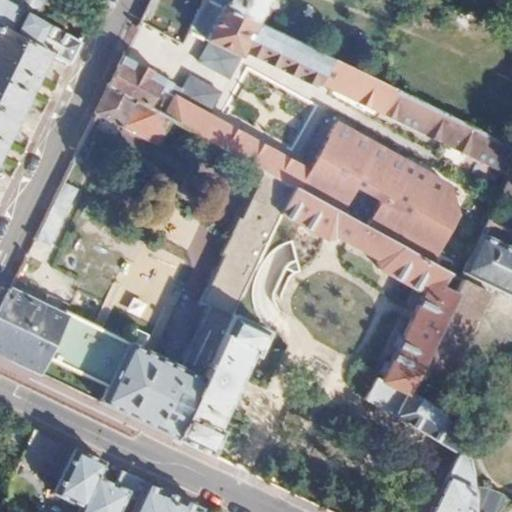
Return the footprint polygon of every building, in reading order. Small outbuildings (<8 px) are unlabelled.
[(0,0),(0,28),(42,49),(68,62),(78,40),(46,23),(39,7),(42,0),(0,0)] [(265,0),(216,0),(222,3),(256,19),(265,0)] [(511,146),(256,19),(222,3),(205,38),(239,55),(243,47),(317,83),(318,81),(508,175),(511,169),(511,166),(511,146)] [(505,3),(499,5),(503,18),(510,16),(505,3)] [(473,15),(463,13),(460,24),(470,27),(473,15)] [(0,136),(42,49),(0,28),(0,136)] [(229,75),(239,55),(205,38),(195,58),(228,77),(229,75)] [(127,70),(145,79),(149,73),(131,63),(127,70)] [(116,64),(105,86),(145,108),(156,86),(145,79),(127,70),(116,64)] [(175,98),(208,117),(222,90),(188,71),(175,98)] [(145,108),(105,86),(93,112),(152,144),(165,119),(164,118),(163,118),(145,108)] [(175,98),(164,118),(165,119),(257,169),(291,188),(337,213),(352,187),(378,201),(364,228),(430,264),(455,216),(446,186),(332,125),(308,172),(208,117),(175,98)] [(291,188),(257,169),(241,205),(237,203),(219,241),(222,242),(197,297),(208,303),(179,367),(62,311),(60,315),(40,305),(44,294),(13,279),(0,305),(0,357),(36,375),(44,360),(105,389),(98,404),(173,440),(232,315),(258,260),(291,188)] [(75,187),(61,179),(33,238),(46,245),(75,187)] [(393,311),(378,303),(339,384),(342,386),(332,404),(383,430),(391,418),(392,417),(458,451),(457,448),(453,441),(448,432),(447,429),(442,420),(438,415),(435,410),(404,396),(458,282),(459,280),(430,264),(364,228),(337,213),(291,188),(258,260),(264,263),(270,262),(289,221),(323,239),(332,239),(333,236),(379,261),(378,264),(381,271),(392,277),(385,290),(400,298),(393,311)] [(462,273),(511,296),(511,253),(478,238),(462,273)] [(490,296),(458,282),(404,396),(435,410),(490,296)] [(266,330),(232,315),(173,440),(207,456),(218,433),(214,431),(248,355),(253,358),(266,330)] [(30,430),(16,465),(57,485),(53,496),(77,508),(75,511),(129,511),(143,483),(119,472),(112,486),(96,477),(102,464),(30,430)] [(143,483),(129,511),(198,511),(199,510),(143,483)] [(471,491),(471,498),(472,502),(493,511),(503,511),(505,511),(507,509),(510,507),(502,498),(485,489),(471,491)] [(493,511),(472,502),(471,511),(493,511)]
